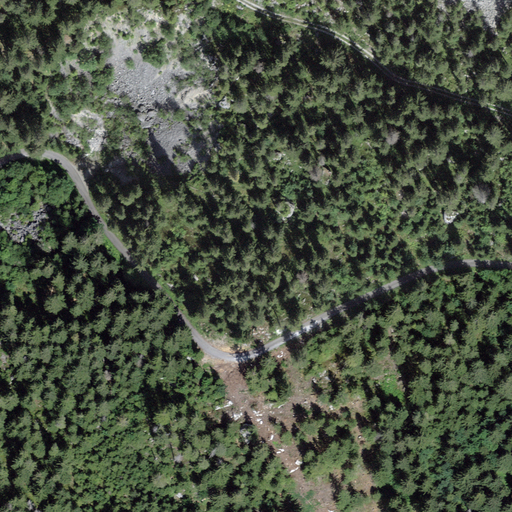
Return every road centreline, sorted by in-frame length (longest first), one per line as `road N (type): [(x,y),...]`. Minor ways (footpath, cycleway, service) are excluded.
road 1 (track): [(0,164),(31,151),(66,166),(95,219),(205,349),(227,359),(258,354),(427,271),(511,266)]
road 2 (track): [(511,113),(399,80),(347,40),(240,0)]
